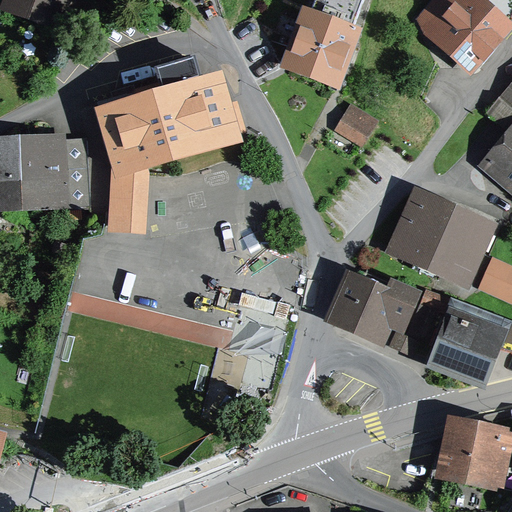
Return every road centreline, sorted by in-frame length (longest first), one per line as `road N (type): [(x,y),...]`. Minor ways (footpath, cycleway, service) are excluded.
road 1 (residential): [(511,46),(400,187),(328,262)]
road 2 (residential): [(225,40),(328,262)]
road 3 (residential): [(0,129),(115,64),(225,40)]
road 4 (tertiary): [(304,453),(511,391)]
road 5 (residential): [(328,262),(298,416),(304,453)]
road 6 (tertiary): [(157,511),(304,453)]
